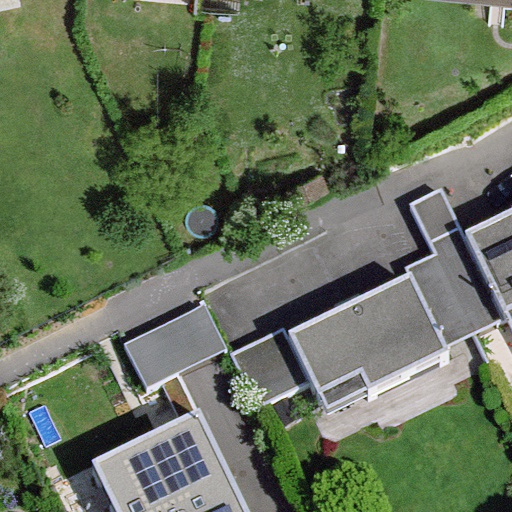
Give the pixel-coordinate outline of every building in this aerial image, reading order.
[(411,285),(446,357),(508,327),(469,245),(445,195),(414,210),(438,260),(407,276),(411,285)] [(511,224),(469,245),(508,327),(511,324),(511,224)] [(411,285),(290,344),(312,388),(320,405),(364,384),(373,402),(450,365),(446,357),(411,285)] [(210,303),(128,341),(151,390),(233,352),(210,303)] [(312,388),(290,344),(286,335),(234,361),(259,413),(312,388)] [(218,511),(190,450),(101,491),(110,511),(218,511)]
